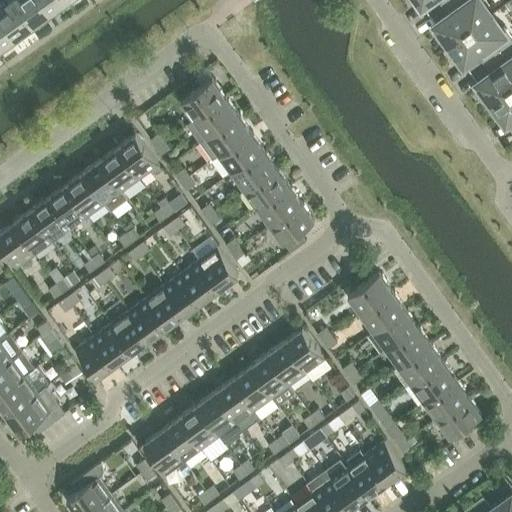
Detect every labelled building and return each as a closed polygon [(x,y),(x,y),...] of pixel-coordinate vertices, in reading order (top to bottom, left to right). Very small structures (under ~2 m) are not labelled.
[(17,34),(20,38),(33,28),(12,0),(5,0),(0,4),(0,19),(13,37),(17,34)] [(45,19),(43,16),(48,12),(39,0),(12,0),(33,28),(45,19)] [(64,0),(39,0),(48,12),(64,0)] [(437,22),(441,29),(439,30),(449,44),(491,14),(481,0),(448,0),(443,4),(450,13),(437,22)] [(461,56),(465,62),(478,53),(485,62),(511,42),(511,34),(505,24),(501,27),(491,14),(449,44),(459,57),(461,56)] [(13,37),(0,19),(0,52),(10,45),(8,41),(13,37)] [(479,81),(483,87),(481,89),(491,102),(511,87),(511,42),(485,62),(492,72),(479,81)] [(182,98),(195,117),(226,95),(213,76),(182,98)] [(511,87),(491,102),(501,116),(503,114),(508,120),(511,117),(511,87)] [(195,117),(187,123),(200,141),(239,112),(226,95),(195,117)] [(212,158),(220,152),(221,152),(252,130),(239,112),(200,141),(212,158)] [(233,170),(264,147),(252,130),(221,152),(233,170)] [(163,168),(136,131),(118,145),(140,176),(151,168),(153,171),(158,171),(163,168)] [(159,131),(151,137),(156,145),(165,139),(159,131)] [(162,153),(170,146),(165,139),(156,145),(162,153)] [(140,176),(118,145),(100,157),(123,189),(140,176)] [(264,147),(233,170),(246,187),(277,165),(264,147)] [(100,157),(96,161),(83,170),(105,201),(106,201),(111,209),(129,196),(123,189),(100,157)] [(259,205),(290,182),(277,165),(246,187),(259,205)] [(185,166),(176,172),(182,180),(190,174),(185,166)] [(65,183),(88,214),(105,201),(83,170),(65,183)] [(187,188),(196,181),(190,174),(182,180),(187,188)] [(271,222),(302,200),(290,182),(259,205),(271,222)] [(88,214),(65,183),(48,195),(71,226),(88,214)] [(71,226),(48,195),(31,208),(53,239),(71,226)] [(176,209),(169,200),(162,206),(168,214),(176,209)] [(284,240),(315,218),(302,200),(271,222),(284,240)] [(210,201),(201,207),(207,215),(216,209),(210,201)] [(154,211),(160,220),(168,214),(162,206),(154,211)] [(53,239),(31,208),(13,220),(36,252),(53,239)] [(212,223),(221,216),(216,209),(207,215),(212,223)] [(185,223),(179,214),(172,219),(178,228),(185,223)] [(164,225),(170,233),(178,228),(172,219),(164,225)] [(0,229),(0,241),(17,265),(36,252),(13,220),(0,229)] [(141,234),(134,225),(127,231),(133,239),(141,234)] [(119,236),(125,245),(133,239),(127,231),(119,236)] [(235,236),(226,242),(232,251),(241,244),(235,236)] [(151,248),(144,239),(137,244),(143,253),(151,248)] [(129,250),(135,259),(143,253),(137,244),(129,250)] [(239,273),(218,244),(199,257),(220,287),(239,273)] [(237,258),(246,251),(241,244),(232,251),(237,258)] [(106,259),(99,251),(92,256),(98,265),(106,259)] [(84,261),(91,270),(98,265),(92,256),(84,261)] [(220,287),(199,257),(182,270),(203,299),(220,287)] [(116,273),(109,264),(102,270),(108,278),(116,273)] [(94,275),(100,284),(108,278),(102,270),(94,275)] [(203,299),(182,270),(164,283),(186,312),(203,299)] [(380,270),(349,293),(362,311),(393,289),(380,270)] [(21,284),(14,275),(5,281),(12,291),(21,284)] [(71,284),(64,276),(57,281),(63,290),(71,284)] [(49,287),(56,295),(63,290),(57,281),(49,287)] [(186,312),(164,283),(147,295),(168,324),(186,312)] [(18,299),(26,292),(21,284),(12,291),(6,295),(11,301),(17,297),(18,299)] [(81,298),(74,289),(67,295),(73,304),(81,298)] [(362,311),(375,329),(406,306),(393,289),(362,311)] [(23,306),(32,300),(26,292),(18,299),(23,306)] [(76,308),(73,304),(67,295),(59,300),(66,309),(69,313),(76,308)] [(168,324),(147,295),(129,308),(151,337),(168,324)] [(30,316),(39,310),(32,300),(23,306),(30,316)] [(387,346),(388,346),(419,324),(406,306),(375,329),(368,334),(380,351),(387,346)] [(151,337),(129,308),(112,320),(133,350),(151,337)] [(0,338),(9,332),(0,319),(0,338)] [(46,319),(37,326),(43,334),(52,327),(46,319)] [(116,362),(133,350),(112,320),(95,333),(116,362)] [(393,368),(394,368),(431,341),(419,324),(388,346),(400,363),(393,368)] [(331,365),(303,325),(285,339),(307,370),(313,378),(331,365)] [(332,333),(326,325),(318,331),(323,339),(332,333)] [(48,341),(57,334),(52,327),(43,334),(48,341)] [(76,347),(97,376),(116,362),(95,333),(76,347)] [(323,339),(329,347),(337,340),(332,333),(323,339)] [(0,364),(13,355),(0,338),(0,364)] [(307,370),(285,339),(267,351),(290,383),(307,370)] [(394,368),(406,386),(444,359),(431,341),(394,368)] [(13,355),(0,364),(0,391),(26,373),(36,366),(23,348),(13,355)] [(295,391),(290,383),(267,351),(250,364),(278,403),(295,391)] [(71,354),(63,361),(68,369),(77,362),(71,354)] [(406,386),(419,403),(425,398),(425,399),(457,376),(444,359),(406,386)] [(357,368),(352,360),(343,367),(349,374),(357,368)] [(66,381),(74,376),(82,369),(77,362),(68,369),(60,374),(66,381)] [(278,403),(250,364),(232,377),(261,416),(278,403)] [(349,374),(354,382),(363,375),(357,368),(349,374)] [(46,384),(38,390),(26,373),(0,391),(0,402),(7,413),(46,384)] [(469,394),(457,376),(425,399),(438,416),(469,394)] [(261,416),(232,377),(215,389),(243,428),(261,416)] [(66,411),(60,403),(46,384),(7,413),(21,431),(30,424),(36,432),(66,411)] [(355,394),(349,385),(341,390),(347,399),(355,394)] [(243,428),(215,389),(198,402),(226,441),(243,428)] [(438,416),(451,434),(482,412),(469,394),(438,416)] [(383,403),(377,395),(368,402),(374,409),(383,403)] [(359,399),(351,404),(357,413),(365,407),(359,399)] [(226,441),(198,402),(180,414),(203,446),(220,433),(225,441),(226,441)] [(395,421),(383,403),(374,409),(387,427),(395,421)] [(325,415),(319,407),(311,412),(317,421),(325,415)] [(304,418),(310,426),(317,421),(311,412),(304,418)] [(203,446),(180,414),(163,427),(185,458),(203,446)] [(335,429),(329,420),(321,426),(327,434),(335,429)] [(399,444),(408,438),(395,421),(387,427),(399,444)] [(313,431),(320,440),(327,434),(321,426),(313,431)] [(188,463),(185,458),(163,427),(144,441),(166,472),(178,463),(182,468),(188,463)] [(290,441),(284,432),(276,437),(283,446),(290,441)] [(269,443),(275,452),(283,446),(276,437),(269,443)] [(387,481),(406,467),(385,438),(366,451),(387,481)] [(399,444),(404,452),(413,445),(408,438),(399,444)] [(300,454),(294,446),(286,451),(292,460),(300,454)] [(351,463),(349,464),(370,493),(387,481),(366,451),(364,453),(361,448),(348,458),(351,463)] [(278,456),(285,465),(292,460),(286,451),(278,456)] [(145,456),(136,462),(142,470),(151,464),(145,456)] [(255,466),(249,457),(241,463),(248,471),(255,466)] [(77,489),(67,496),(79,511),(84,511),(112,492),(100,475),(103,472),(104,468),(104,464),(101,460),(72,481),(77,489)] [(234,468),(240,477),(248,471),(241,463),(234,468)] [(147,478),(156,471),(151,464),(142,470),(147,478)] [(352,506),(370,493),(349,464),(331,477),(352,506)] [(325,468),(307,480),(330,511),(343,511),(352,506),(331,477),(325,468)] [(265,480),(259,471),(251,476),(258,485),(265,480)] [(244,482),(250,490),(258,485),(251,476),(244,482)] [(314,490),(296,502),(303,511),(330,511),(307,480),(307,481),(314,490)] [(220,491),(214,482),(206,488),(213,497),(220,491)] [(199,493),(205,502),(213,497),(206,488),(199,493)] [(171,491),(162,497),(168,505),(176,499),(171,491)] [(464,511),(511,511),(511,491),(491,506),(483,495),(463,510),(464,511)] [(121,511),(125,510),(112,492),(84,511),(121,511)] [(230,505),(224,496),(216,501),(223,510),(230,505)] [(172,511),(173,511),(182,506),(176,499),(168,505),(172,511)] [(209,507),(212,511),(220,511),(223,510),(216,501),(209,507)] [(282,511),(303,511),(296,502),(282,511)]
